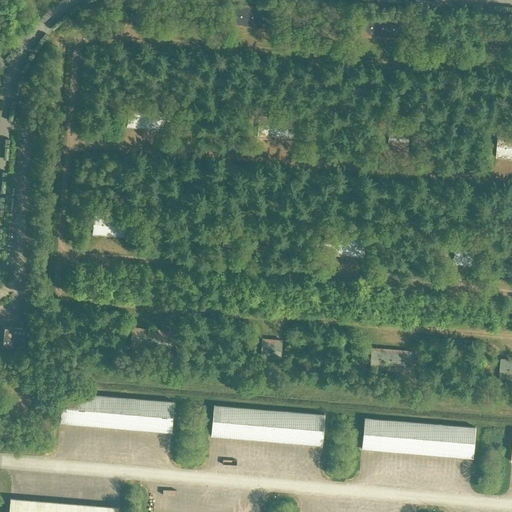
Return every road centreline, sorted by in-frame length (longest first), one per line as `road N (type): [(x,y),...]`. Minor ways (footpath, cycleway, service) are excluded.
road 1 (unknown): [(511,339),(51,293),(71,24),(61,10)]
road 2 (unknown): [(54,255),(511,293)]
road 3 (unknown): [(61,144),(511,179)]
road 4 (unknown): [(3,126),(20,129),(28,143),(17,278),(0,295)]
